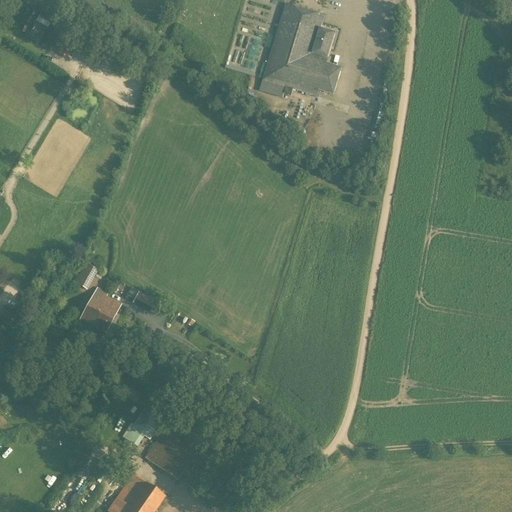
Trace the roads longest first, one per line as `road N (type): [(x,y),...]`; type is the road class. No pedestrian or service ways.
road 1 (track): [(250,511),(338,445),(359,397),(412,49),(412,0)]
road 2 (track): [(338,445),(511,447)]
